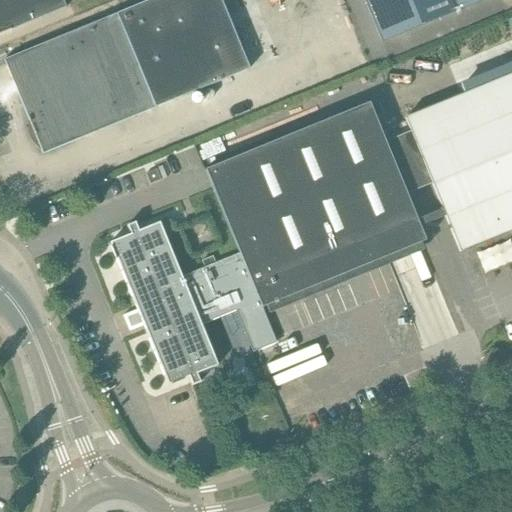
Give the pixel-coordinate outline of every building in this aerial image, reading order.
[(0,0),(0,35),(67,8),(63,0),(0,0)] [(43,155),(154,109),(248,69),(219,0),(151,0),(115,15),(4,60),(43,155)] [(364,0),(383,42),(484,0),(364,0)] [(511,75),(405,119),(452,234),(460,253),(511,231),(511,75)] [(369,105),(206,172),(220,207),(239,254),(259,302),(261,309),(366,266),(424,242),(369,105)] [(390,152),(403,150),(400,136),(388,138),(390,152)] [(157,170),(146,174),(150,185),(161,180),(157,170)] [(130,235),(110,243),(138,313),(127,317),(131,328),(142,324),(168,386),(189,378),(192,386),(200,383),(197,375),(217,366),(201,325),(259,302),(239,254),(215,264),(212,257),(202,261),(205,268),(181,278),(159,223),(139,232),(135,223),(127,227),(130,235)]
